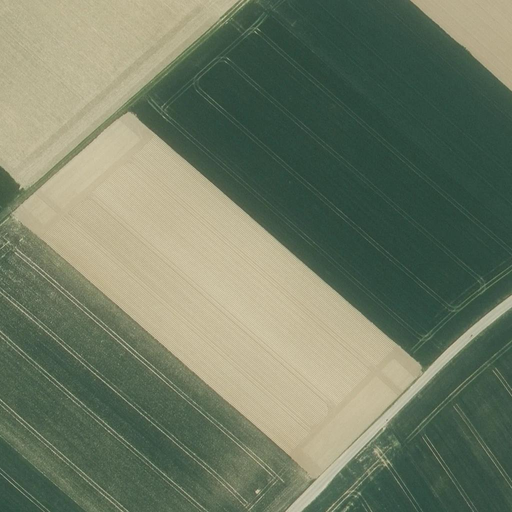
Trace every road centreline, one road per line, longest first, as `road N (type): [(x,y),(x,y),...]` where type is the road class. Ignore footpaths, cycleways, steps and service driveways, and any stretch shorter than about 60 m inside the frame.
road 1 (track): [(0,221),(248,0)]
road 2 (unclassified): [(511,301),(291,511)]
